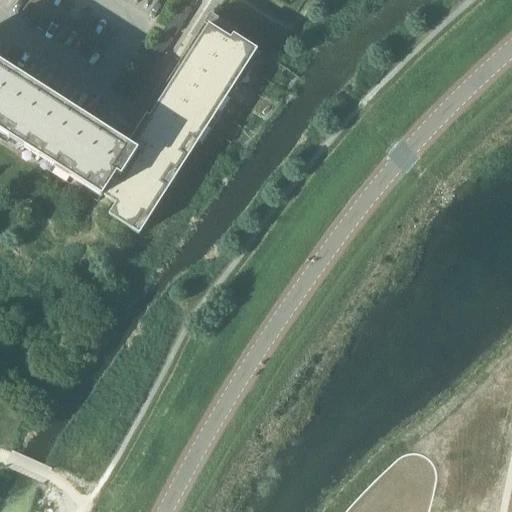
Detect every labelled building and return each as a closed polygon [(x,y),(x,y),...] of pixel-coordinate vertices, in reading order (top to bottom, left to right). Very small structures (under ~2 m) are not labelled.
[(175,17),(183,22),(191,10),(183,4),(175,17)] [(183,22),(175,17),(167,29),(167,30),(175,35),(183,22)] [(139,236),(256,51),(233,36),(233,37),(228,34),(229,33),(213,24),(213,23),(209,21),(206,26),(209,28),(131,150),(122,144),(119,148),(0,71),(0,134),(103,200),(104,198),(117,206),(110,217),(139,236)] [(155,48),(163,53),(172,40),(163,35),(155,48)] [(163,53),(155,48),(147,60),(155,65),(163,53)] [(136,78),(144,83),(152,70),(144,65),(136,78)] [(144,83),(136,78),(128,90),(136,96),(144,83)]
